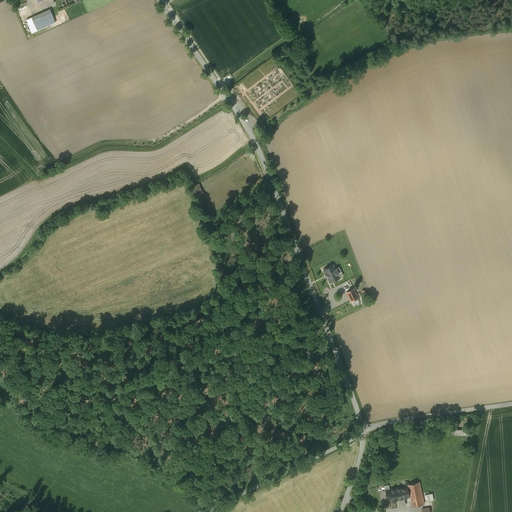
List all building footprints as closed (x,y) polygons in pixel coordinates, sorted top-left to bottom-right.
[(55,22),(50,9),(31,17),(37,30),(55,22)] [(37,30),(31,17),(27,19),(32,32),(37,30)] [(201,182),(194,186),(199,196),(206,193),(201,182)] [(333,264),(323,269),(330,283),(340,278),(333,264)] [(354,283),(346,287),(351,297),(359,293),(354,283)] [(408,484),(408,487),(410,496),(412,506),(424,503),(419,482),(408,484)] [(410,496),(408,487),(401,488),(401,487),(389,490),(389,489),(385,490),(387,496),(391,495),(392,500),(403,498),(403,497),(410,496)]
